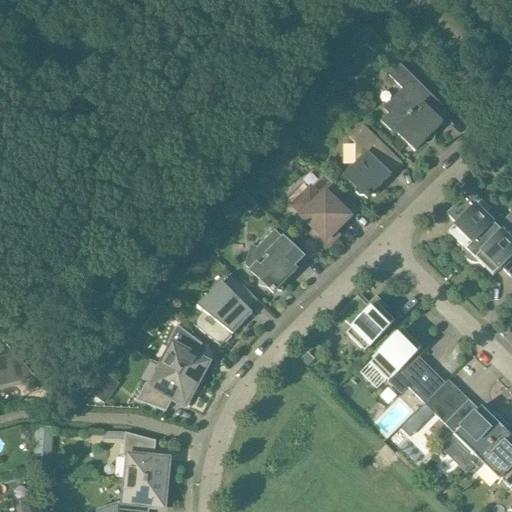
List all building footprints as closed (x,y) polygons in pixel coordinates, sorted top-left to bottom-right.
[(368,28),(357,39),(372,53),(383,42),(368,28)] [(446,111),(400,65),(388,77),(403,91),(385,110),(389,114),(381,123),(394,135),(395,134),(414,153),(442,125),(437,120),(446,111)] [(320,97),(324,102),(330,101),(332,95),(328,90),(322,91),(320,97)] [(379,193),(379,189),(402,165),(362,126),(349,139),(355,145),(355,167),(344,178),(355,189),(355,193),(359,197),(364,197),(367,200),(370,197),(375,197),(379,193)] [(286,141),(280,141),(277,146),(279,152),(285,152),(289,147),(286,141)] [(309,187),(290,207),(314,231),(311,234),(325,248),(338,235),(335,232),(349,218),(333,203),(342,194),(323,176),(311,188),(309,187)] [(243,191),(236,201),(250,216),(259,207),(243,191)] [(466,261),(497,229),(484,216),(490,211),(470,191),(446,215),(457,226),(448,234),(461,247),(461,249),(461,251),(462,253),(463,255),(463,257),(465,259),(466,261)] [(511,279),(511,213),(497,229),(466,261),(468,262),(469,263),(471,264),(473,265),(475,265),(477,265),(479,265),(493,278),(501,269),(511,280),(511,279)] [(268,289),(273,295),(276,292),(282,293),(285,283),(296,272),(293,269),(303,259),(274,231),(257,248),(250,247),(245,267),(259,281),(258,287),(268,289)] [(194,260),(200,266),(206,261),(199,254),(194,260)] [(203,313),(193,326),(221,347),(242,326),(242,325),(252,315),(250,312),(258,302),(231,276),(222,285),(221,284),(197,309),(203,313)] [(357,298),(339,316),(352,329),(346,335),(364,353),(394,323),(382,312),(386,308),(376,297),(366,307),(357,298)] [(152,316),(164,326),(171,317),(159,307),(152,316)] [(172,347),(161,367),(196,386),(208,365),(198,360),(197,356),(202,346),(177,327),(167,345),(172,347)] [(402,331),(370,364),(388,383),(401,395),(428,368),(419,359),(428,349),(418,339),(414,343),(402,331)] [(4,344),(0,345),(0,357),(13,355),(4,344)] [(0,373),(8,372),(11,385),(36,379),(13,355),(0,357),(0,373)] [(313,362),(306,355),(299,361),(307,368),(313,362)] [(150,387),(145,384),(136,402),(166,413),(171,403),(175,402),(185,407),(196,386),(161,367),(150,387)] [(110,398),(100,390),(92,400),(103,408),(110,398)] [(471,464),(508,427),(495,414),(491,419),(481,409),(478,411),(468,401),(444,426),(454,436),(453,437),(471,454),(466,459),(471,464)] [(365,420),(384,439),(398,425),(379,406),(365,420)] [(425,423),(433,415),(424,406),(416,415),(425,423)] [(511,430),(508,427),(471,464),(477,469),(481,465),(499,482),(500,480),(510,490),(511,488),(511,430)] [(50,473),(53,429),(34,429),(35,472),(50,473)] [(128,459),(126,482),(166,486),(168,462),(156,461),(154,457),(156,442),(125,434),(123,459),(128,459)] [(163,509),(166,486),(126,482),(123,504),(117,504),(96,511),(148,511),(152,508),(163,509)]
